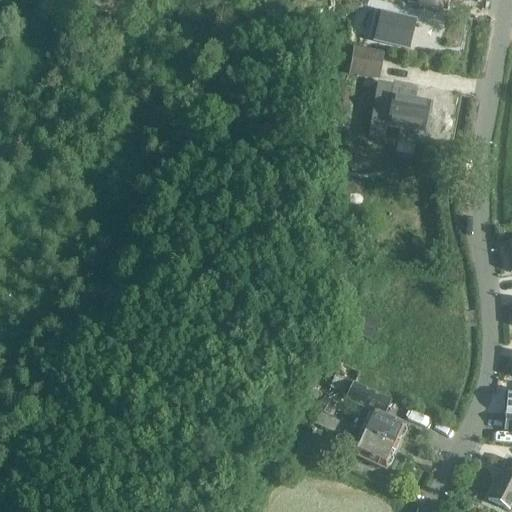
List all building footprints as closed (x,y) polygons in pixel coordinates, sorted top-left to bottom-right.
[(336,0),(336,11),(364,11),(363,0),(336,0)] [(366,0),(365,12),(398,15),(399,0),(366,0)] [(418,0),(417,6),(435,10),(435,9),(443,11),(445,0),(418,0)] [(406,52),(412,22),(379,14),(372,45),(406,52)] [(354,48),(349,72),(379,77),(383,53),(354,48)] [(379,86),(370,138),(386,141),(388,126),(393,127),(399,128),(398,137),(397,140),(415,143),(417,131),(422,132),(426,106),(393,100),(395,89),(379,86)] [(369,166),(370,147),(349,146),(348,165),(369,166)] [(362,316),(355,334),(368,340),(375,322),(362,316)] [(340,365),(335,376),(354,384),(359,374),(340,365)] [(350,383),(343,397),(365,408),(369,410),(359,433),(363,435),(396,450),(400,440),(403,439),(407,433),(405,431),(407,428),(383,417),(390,402),(353,385),(350,383)] [(306,396),(315,402),(319,396),(310,390),(306,396)] [(334,405),(324,400),(318,412),(329,417),(334,405)] [(343,425),(318,414),(313,423),(338,435),(343,425)] [(363,435),(353,456),(386,471),(388,468),(390,468),(392,462),(391,459),(396,450),(363,435)] [(312,439),(307,437),(302,448),(310,452),(312,448),(308,446),(312,439)] [(511,503),(511,461),(508,460),(487,500),(508,511),(511,503)]
